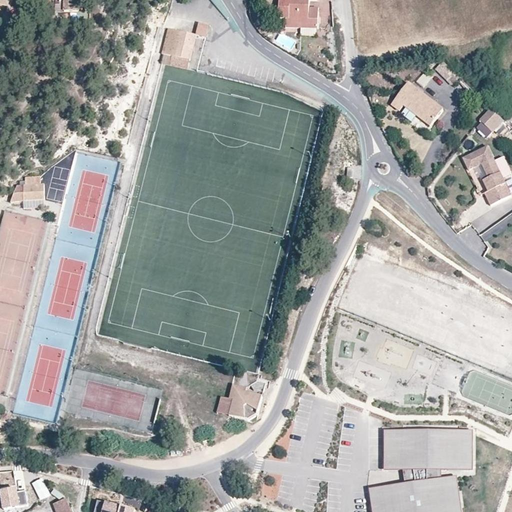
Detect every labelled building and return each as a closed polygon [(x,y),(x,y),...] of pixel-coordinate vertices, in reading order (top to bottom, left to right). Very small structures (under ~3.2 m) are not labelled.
[(64,12),(64,1),(59,1),(59,0),(55,0),(55,11),(64,12)] [(59,0),(59,1),(64,1),(64,12),(78,12),(78,0),(59,0)] [(309,9),(310,0),(308,0),(279,0),(279,19),(286,19),(286,29),(301,29),(301,25),(318,26),(319,12),(309,12),(309,9)] [(205,38),(208,26),(199,24),(196,36),(205,38)] [(187,50),(189,45),(194,46),(196,36),(168,29),(162,54),(164,55),(190,61),(193,51),(187,50)] [(188,70),(190,61),(164,55),(162,63),(188,70)] [(447,81),(454,73),(444,62),(436,70),(447,81)] [(416,83),(424,89),(432,78),(424,72),(416,83)] [(451,86),(459,78),(454,73),(447,81),(451,86)] [(444,111),(409,84),(392,106),(400,112),(404,107),(407,109),(402,116),(412,124),(417,117),(431,128),(444,111)] [(504,123),(490,109),(480,121),(493,134),(504,123)] [(511,175),(511,174),(504,158),(495,162),(488,147),(463,159),(469,171),(482,165),(489,179),(483,182),(489,194),(486,195),(491,206),(511,197),(503,179),(511,175)] [(481,197),(486,195),(489,194),(483,182),(489,179),(482,165),(469,171),(481,197)] [(45,209),(44,185),(41,185),(41,177),(25,177),(25,186),(17,186),(11,202),(24,202),(24,209),(45,209)] [(264,393),(266,384),(258,382),(251,386),(254,391),(264,393)] [(230,417),(235,395),(236,393),(237,392),(239,391),(241,392),(246,393),(247,389),(233,386),(229,400),(222,398),(218,414),(230,417)] [(260,406),(263,397),(246,393),(241,392),(239,391),(237,392),(236,393),(235,395),(230,417),(248,421),(252,417),(258,416),(260,406)] [(375,491),(377,511),(458,511),(455,480),(439,481),(439,471),(470,471),(470,433),(388,433),(388,471),(407,471),(408,479),(409,487),(375,491)] [(50,496),(42,481),(34,485),(41,500),(50,496)] [(16,490),(2,492),(4,508),(8,507),(8,510),(5,510),(5,511),(20,511),(20,508),(15,509),(14,506),(18,505),(16,490)] [(53,490),(51,497),(62,500),(64,494),(53,490)] [(71,511),(67,500),(53,505),(55,511),(71,511)] [(135,511),(136,511),(98,502),(95,511),(135,511)]
